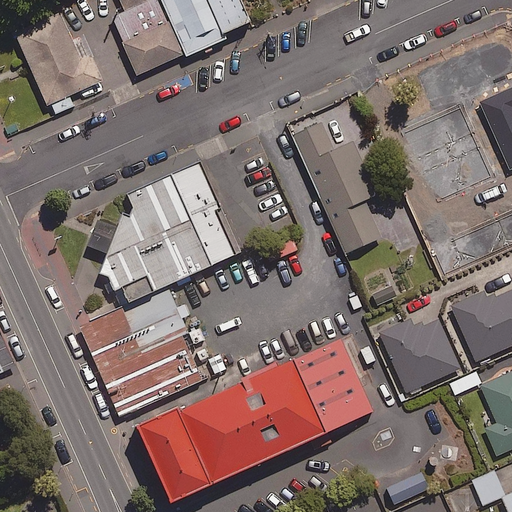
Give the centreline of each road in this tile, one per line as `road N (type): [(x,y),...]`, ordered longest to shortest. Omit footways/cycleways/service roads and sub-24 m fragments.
road 1 (residential): [(453,0),(0,198)]
road 2 (primary): [(0,243),(118,511)]
